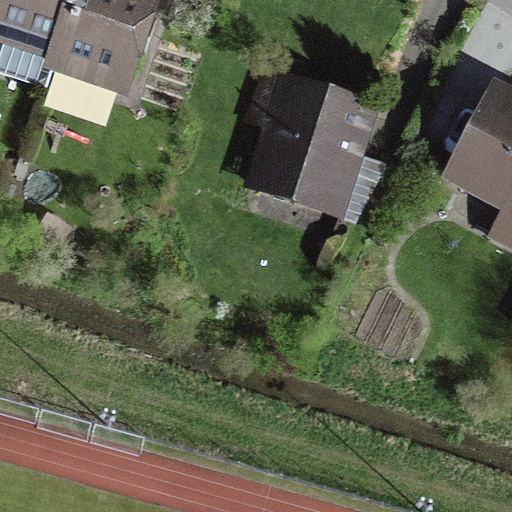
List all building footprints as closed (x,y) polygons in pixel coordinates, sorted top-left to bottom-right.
[(5,0),(0,16),(0,28),(60,49),(57,58),(60,59),(79,0),(5,0)] [(51,93),(86,105),(97,72),(124,81),(151,0),(79,0),(60,59),(62,60),(51,93)] [(262,176),(333,199),(347,155),(361,112),(262,79),(250,115),(279,124),(262,176)] [(511,105),(497,97),(455,177),(511,207),(511,105)] [(382,167),(347,155),(333,199),(327,215),(352,224),(382,167)]
